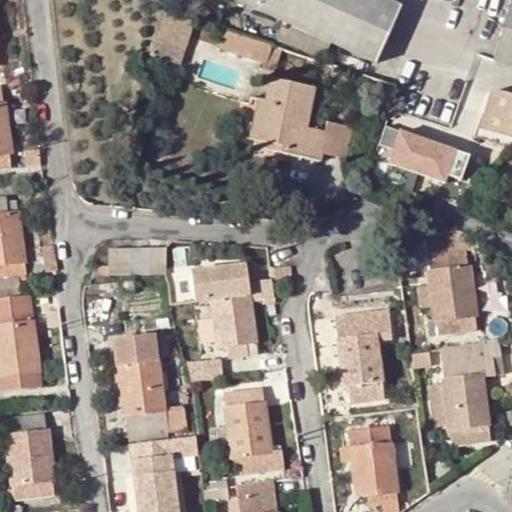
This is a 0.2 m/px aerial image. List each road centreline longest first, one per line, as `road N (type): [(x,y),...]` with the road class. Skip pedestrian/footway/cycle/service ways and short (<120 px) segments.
road 1 (residential): [(102,511),(65,223)]
road 2 (residential): [(328,511),(299,318),(307,236)]
road 3 (residential): [(307,236),(65,223)]
road 4 (residential): [(65,223),(38,0)]
road 5 (residential): [(511,243),(440,215),(307,236)]
